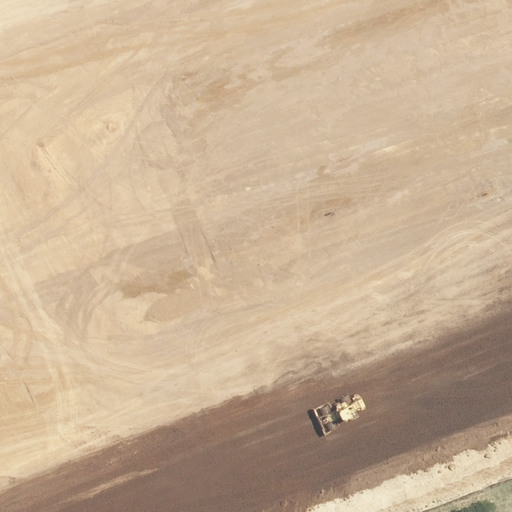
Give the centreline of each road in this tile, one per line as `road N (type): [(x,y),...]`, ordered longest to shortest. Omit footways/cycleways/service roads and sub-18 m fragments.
road 1 (unclassified): [(112,456),(82,357),(0,165)]
road 2 (unclassified): [(112,456),(133,449),(177,455),(208,486),(216,511)]
